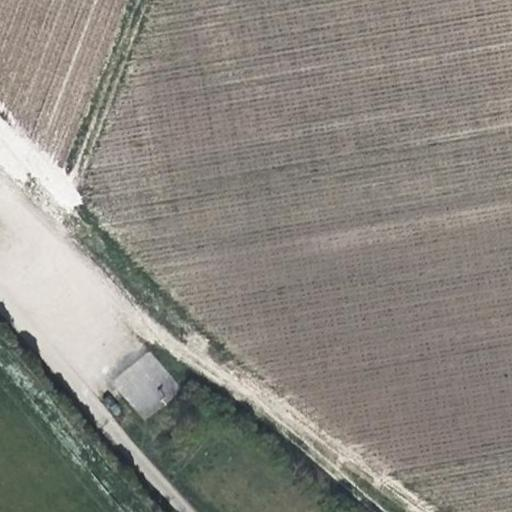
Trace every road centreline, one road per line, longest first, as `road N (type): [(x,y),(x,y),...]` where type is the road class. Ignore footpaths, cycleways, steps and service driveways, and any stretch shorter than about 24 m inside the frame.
road 1 (track): [(443,511),(151,319),(0,187)]
road 2 (unclassified): [(0,315),(191,511)]
road 3 (track): [(386,511),(347,481),(293,408)]
